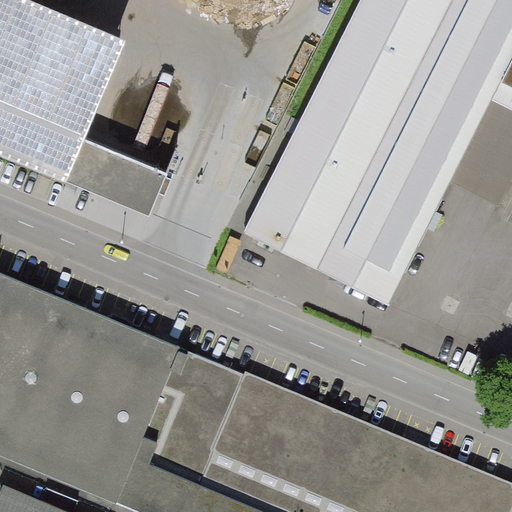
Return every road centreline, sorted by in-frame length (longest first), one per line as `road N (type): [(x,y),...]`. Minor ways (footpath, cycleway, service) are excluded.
road 1 (tertiary): [(511,431),(0,215)]
road 2 (unknown): [(156,281),(213,125),(184,0)]
road 3 (unknown): [(368,370),(429,303),(511,249)]
